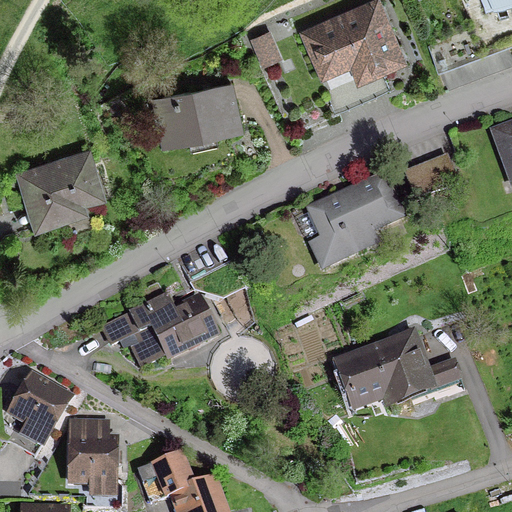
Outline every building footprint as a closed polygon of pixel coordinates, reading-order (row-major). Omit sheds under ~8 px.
[(511,0),(478,0),(484,13),(511,2),(511,0)] [(374,3),(304,34),(322,75),(366,55),(373,71),(399,60),(374,3)] [(267,46),(256,51),(262,65),(273,60),(267,46)] [(215,144),(213,135),(238,129),(229,84),(153,100),(161,138),(185,133),(188,150),(215,144)] [(511,128),(495,135),(508,171),(511,169),(511,128)] [(36,185),(23,189),(35,228),(70,217),(66,207),(99,197),(86,153),(31,170),(36,185)] [(456,186),(446,159),(417,170),(428,197),(456,186)] [(417,170),(403,176),(414,203),(428,197),(417,170)] [(323,237),(312,242),(323,266),(360,249),(355,238),(396,219),(379,181),(312,212),(323,237)] [(110,346),(125,339),(139,368),(211,333),(197,303),(174,315),(165,297),(101,328),(110,346)] [(410,339),(337,365),(348,395),(379,383),(387,404),(457,379),(451,365),(423,375),(410,339)] [(68,401),(30,379),(9,414),(19,419),(5,443),(33,459),(68,401)] [(79,442),(79,426),(70,426),(69,482),(113,483),(114,443),(79,442)] [(165,499),(171,497),(176,511),(223,511),(211,479),(188,488),(177,458),(181,457),(180,455),(152,465),(153,466),(136,472),(148,505),(165,499)] [(302,481),(289,473),(285,480),(298,488),(302,481)]
